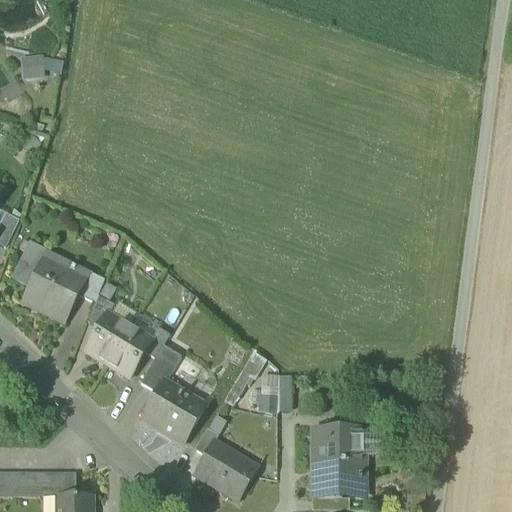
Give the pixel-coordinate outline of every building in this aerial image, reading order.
[(46,81),(44,58),(23,59),(24,82),(46,81)] [(0,248),(6,251),(19,224),(5,217),(0,226),(0,248)] [(23,306),(64,326),(78,298),(86,282),(84,281),(72,275),(76,270),(73,267),(69,274),(47,262),(50,256),(30,246),(12,281),(31,291),(23,306)] [(69,274),(73,267),(50,256),(47,262),(69,274)] [(84,281),(87,275),(76,270),(72,275),(84,281)] [(78,298),(95,307),(98,300),(105,284),(87,275),(84,281),(86,282),(78,298)] [(114,309),(98,300),(95,307),(88,326),(99,332),(107,318),(108,319),(114,309)] [(108,319),(130,331),(137,318),(116,305),(114,309),(108,319)] [(85,356),(107,369),(130,331),(108,319),(107,318),(99,332),(85,356)] [(159,330),(137,318),(130,331),(151,344),(158,332),(159,330)] [(151,344),(130,331),(107,369),(129,382),(145,356),(152,344),(151,344)] [(145,356),(155,362),(163,350),(170,338),(158,332),(151,344),(152,344),(145,356)] [(181,361),(163,350),(155,362),(141,387),(158,397),(164,387),(165,387),(181,361)] [(262,415),(293,415),(293,378),(262,378),(262,415)] [(143,423),(183,447),(205,411),(179,396),(177,400),(164,392),(166,388),(165,387),(164,387),(158,397),(143,423)] [(179,396),(166,388),(164,392),(177,400),(179,396)] [(194,454),(205,460),(214,445),(215,445),(218,440),(207,433),(194,454)] [(363,460),(363,446),(348,446),(348,434),(315,434),(315,502),(341,503),(341,497),(363,497),(363,460)] [(363,434),(348,434),(348,446),(363,446),(363,441),(363,434)] [(385,440),(363,441),(363,446),(363,460),(385,460),(385,440)] [(194,479),(238,505),(258,472),(215,445),(214,445),(205,460),(194,479)] [(0,501),(10,501),(10,477),(0,477),(0,501)] [(10,501),(23,501),(23,477),(10,477),(10,501)] [(23,501),(36,501),(36,477),(23,477),(23,501)] [(49,501),(50,501),(49,477),(36,477),(36,501),(49,501)] [(56,501),(62,501),(62,477),(50,477),(49,477),(50,501),(56,501)] [(75,477),(62,477),(62,501),(75,501),(75,477)] [(412,507),(424,508),(425,493),(413,492),(412,507)] [(92,511),(92,501),(80,501),(75,501),(62,501),(56,501),(56,503),(60,503),(59,511),(92,511)] [(311,511),(348,511),(349,502),(341,503),(315,502),(312,503),(311,511)]
